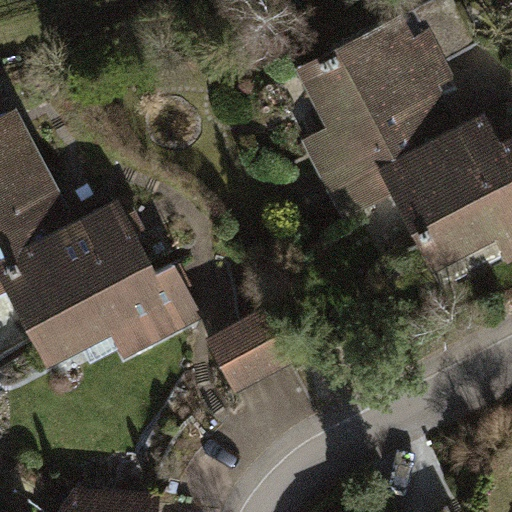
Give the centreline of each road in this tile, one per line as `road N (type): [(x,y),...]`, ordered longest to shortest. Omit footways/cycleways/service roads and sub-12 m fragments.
road 1 (residential): [(511,364),(332,457),(287,492),(275,511)]
road 2 (residential): [(0,39),(154,0)]
